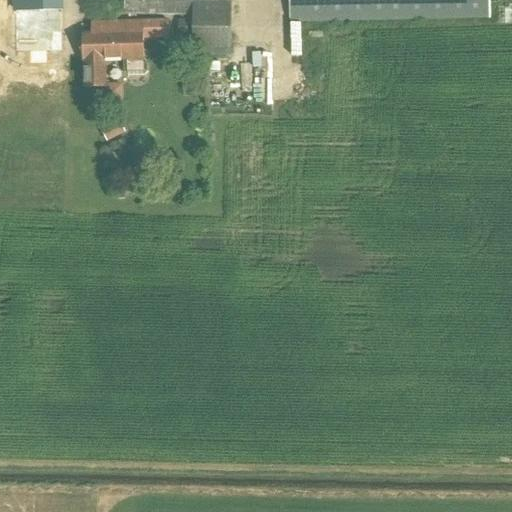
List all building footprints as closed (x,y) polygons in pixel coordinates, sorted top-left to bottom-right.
[(0,0),(0,12),(14,12),(16,117),(48,118),(46,46),(64,46),(62,0),(0,0)] [(231,56),(231,0),(123,0),(123,14),(192,15),(192,20),(178,20),(178,33),(178,37),(192,37),(191,56),(231,56)] [(288,0),(289,24),(490,21),(489,0),(288,0)] [(148,64),(143,57),(143,38),(168,38),(168,20),(92,22),(92,33),(82,33),(84,88),(106,87),(105,61),(123,61),(123,73),(127,77),(145,76),(149,73),(148,64)] [(107,142),(123,134),(118,125),(102,133),(107,142)]
